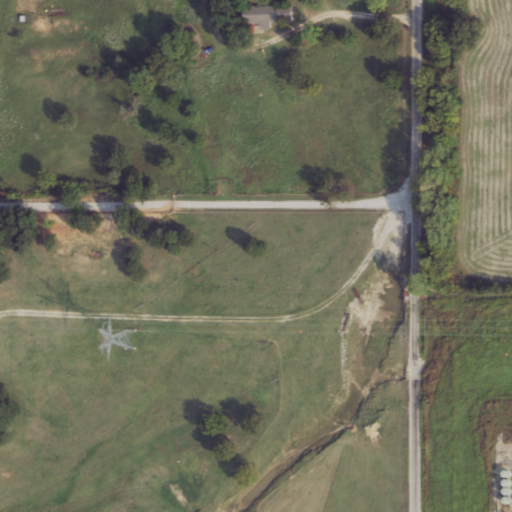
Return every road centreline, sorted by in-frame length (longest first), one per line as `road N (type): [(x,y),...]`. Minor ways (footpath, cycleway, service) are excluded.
road 1 (residential): [(417,511),(417,0)]
road 2 (track): [(0,209),(417,211)]
